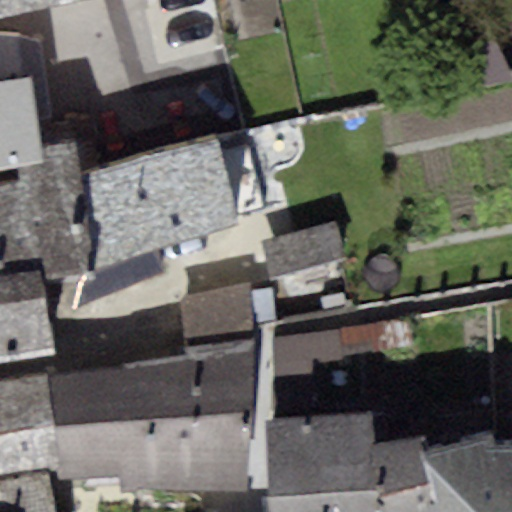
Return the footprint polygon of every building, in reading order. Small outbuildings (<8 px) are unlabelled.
[(0,0),(0,16),(70,0),(0,0)] [(38,149),(28,76),(0,80),(0,170),(18,168),(40,165),(38,149)] [(244,223),(215,132),(84,174),(76,141),(38,149),(40,165),(18,168),(19,182),(42,284),(82,278),(244,223)] [(42,284),(19,182),(0,186),(0,362),(57,354),(42,284)] [(261,238),(270,279),(346,262),(337,221),(261,238)] [(190,354),(254,343),(249,287),(180,300),(190,354)] [(249,492),(254,343),(190,354),(158,359),(151,488),(249,492)] [(151,488),(158,359),(110,367),(49,373),(62,466),(64,481),(119,476),(120,487),(151,488)] [(0,511),(58,511),(52,467),(62,466),(49,373),(0,379),(0,511)] [(375,411),(265,419),(271,511),(383,511),(376,444),(375,411)] [(433,511),(511,511),(511,444),(499,445),(494,434),(428,447),(433,511)] [(427,437),(376,444),(383,511),(433,511),(428,447),(427,437)]
